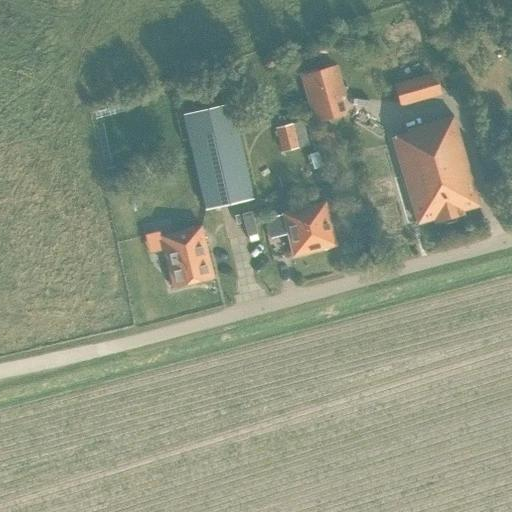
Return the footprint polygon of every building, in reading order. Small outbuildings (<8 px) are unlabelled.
[(421,30),(382,42),(390,71),(430,59),(421,30)] [(335,68),(303,77),(315,121),(342,114),(338,98),(344,97),(335,68)] [(205,211),(254,200),(232,104),(183,115),(205,211)] [(463,212),(479,207),(453,117),(409,130),(410,133),(392,138),(417,224),(435,220),(435,224),(454,220),(455,217),(464,215),(463,212)] [(293,124),(275,129),(281,153),(299,148),(293,124)] [(325,202),(282,213),(293,257),(336,246),(325,202)] [(201,226),(161,236),(173,289),(213,279),(201,226)]
